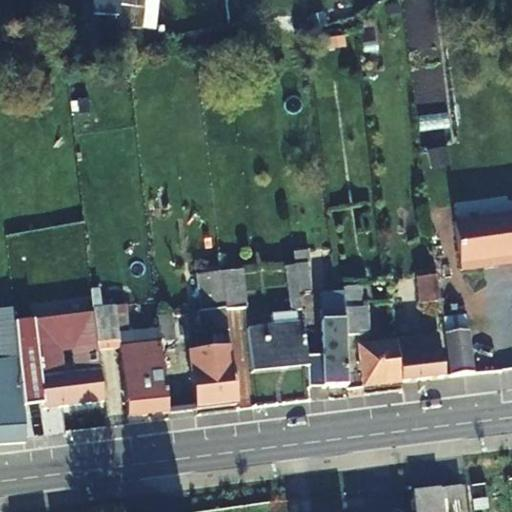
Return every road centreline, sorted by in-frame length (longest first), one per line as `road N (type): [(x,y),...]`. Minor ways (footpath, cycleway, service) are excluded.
road 1 (tertiary): [(0,480),(511,417)]
road 2 (unknown): [(511,412),(492,277)]
